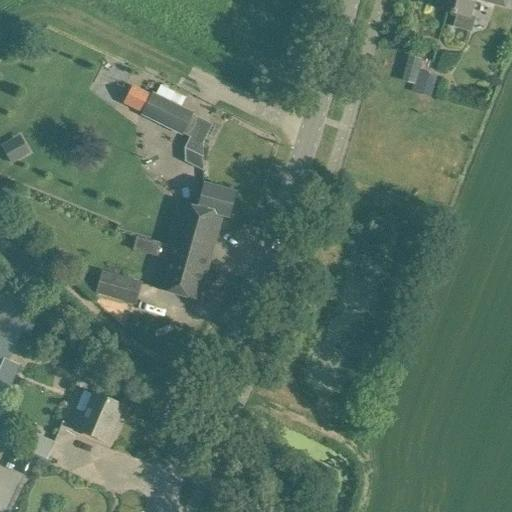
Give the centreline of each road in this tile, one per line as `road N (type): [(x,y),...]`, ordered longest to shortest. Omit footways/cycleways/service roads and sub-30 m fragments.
road 1 (tertiary): [(157,511),(262,271),(348,0)]
road 2 (track): [(359,511),(367,484),(358,453),(134,347),(0,221)]
